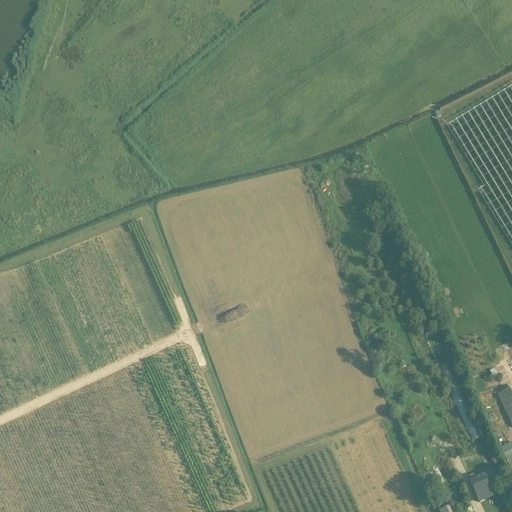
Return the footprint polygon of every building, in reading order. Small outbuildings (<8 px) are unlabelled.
[(511,472),(511,443),(500,450),(511,472)] [(493,466),(502,462),(493,444),(485,448),(493,466)] [(277,454),(280,459),(297,452),(295,446),(277,454)] [(470,481),(475,493),(480,503),(503,493),(492,471),(477,478),(470,481)] [(445,500),(436,504),(439,511),(449,511),(448,508),(445,502),(445,500)]
